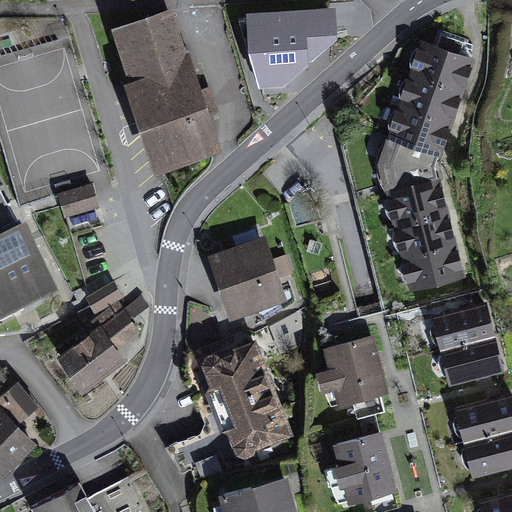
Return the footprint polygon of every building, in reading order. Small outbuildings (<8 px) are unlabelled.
[(336,10),(246,15),(249,57),(259,91),(285,90),(338,41),(336,10)] [(223,155),(173,11),(112,32),(129,87),(123,89),(156,180),(223,155)] [(441,160),(476,61),(471,59),(473,42),(439,30),(432,46),(422,43),(387,142),(438,159),(441,160)] [(438,159),(387,142),(378,167),(384,195),(437,181),(434,168),(438,159)] [(465,280),(437,181),(384,195),(410,294),(465,280)] [(94,184),(57,195),(64,219),(100,209),(94,184)] [(0,236),(2,240),(21,227),(13,213),(0,189),(0,236)] [(0,329),(57,292),(21,227),(2,240),(0,236),(0,329)] [(265,239),(207,259),(231,324),(288,304),(265,239)] [(114,282),(85,299),(95,316),(123,299),(114,282)] [(56,360),(82,398),(127,364),(117,352),(141,333),(131,321),(149,308),(141,297),(125,310),(119,302),(91,322),(96,330),(56,360)] [(505,374),(486,303),(431,317),(449,388),(505,374)] [(338,411),(389,394),(373,336),(323,351),(329,373),(316,376),(322,397),(334,394),(338,411)] [(256,451),(293,438),(255,343),(222,357),(213,355),(204,358),(200,367),(209,390),(206,397),(221,435),(229,439),(237,458),(245,461),(254,458),(256,451)] [(0,477),(4,482),(37,447),(17,428),(40,410),(18,383),(0,398),(0,477)] [(511,470),(511,396),(454,410),(473,481),(511,470)] [(348,508),(397,494),(382,433),(333,448),(339,469),(333,471),(339,492),(344,491),(348,508)] [(223,471),(217,456),(195,464),(201,480),(223,471)] [(296,511),(289,481),(218,500),(221,511),(296,511)] [(31,511),(93,511),(80,485),(31,511)] [(511,511),(511,494),(478,502),(480,511),(511,511)]
